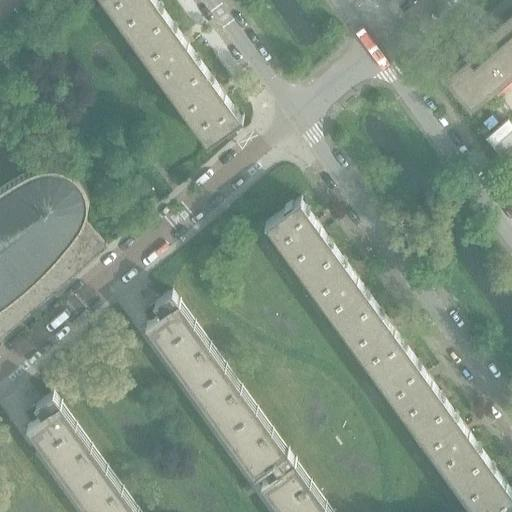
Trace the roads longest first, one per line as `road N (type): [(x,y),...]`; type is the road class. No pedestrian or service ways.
road 1 (residential): [(0,369),(294,115)]
road 2 (residential): [(294,115),(511,413)]
road 3 (residential): [(511,239),(376,53)]
road 4 (residential): [(206,0),(294,115)]
